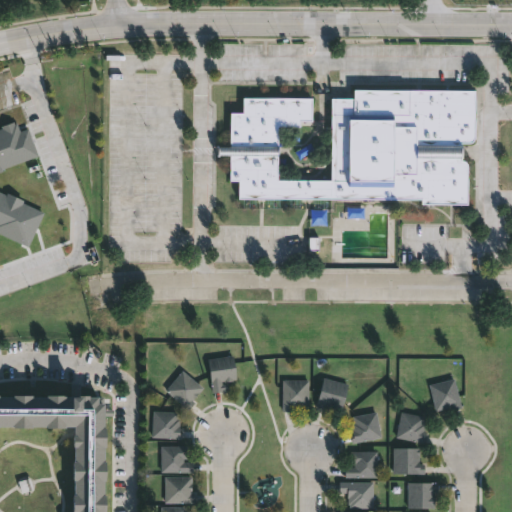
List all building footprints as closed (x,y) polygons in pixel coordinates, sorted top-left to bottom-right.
[(462,159),(470,165),(469,205),(423,204),(423,200),(327,199),(326,208),(313,208),(313,199),(303,199),(303,208),(290,208),(290,199),(280,199),(280,208),(268,208),(268,199),(256,199),(256,208),(244,208),(244,199),(239,199),(239,181),(230,181),(231,156),(219,156),(219,146),(231,146),(231,112),(244,112),(244,97),(313,98),(313,121),(301,121),(301,126),(279,126),(279,180),(332,180),(333,98),(355,98),(355,89),(476,90),(476,140),(473,142),(463,142),(462,159)] [(0,130),(3,129),(2,126),(13,122),(14,124),(17,123),(20,132),(28,129),(38,156),(2,169),(3,171),(0,172),(0,192),(6,195),(7,193),(24,200),(23,203),(44,212),(28,247),(0,233),(0,130)] [(232,379),(232,381),(223,382),(222,380),(220,380),(221,383),(226,382),(227,389),(210,391),(205,358),(232,354),(235,379),(232,379)] [(188,407),(187,409),(164,389),(180,369),(201,387),(191,399),(193,401),(188,407)] [(348,383),(341,410),(325,405),(324,408),(314,405),(322,376),(348,383)] [(453,377),(461,407),(451,409),(450,406),(434,410),(427,384),(453,377)] [(282,411),(280,411),(281,379),(307,379),(307,405),(290,405),(290,411),(282,411)] [(71,511),(72,426),(0,425),(0,395),(95,396),(95,402),(104,402),(103,511),(71,511)] [(180,435),(179,438),(150,436),(151,410),(175,411),(175,418),(178,418),(177,429),(180,429),(180,435)] [(379,436),(350,442),(348,433),(351,432),(349,422),(352,422),(351,415),(374,411),(379,436)] [(424,441),(424,443),(394,437),(399,412),(423,416),(422,423),(424,423),(422,434),(426,434),(424,441)] [(182,461),(191,461),(191,472),(159,471),(159,446),(186,446),(186,457),(182,457),(182,461)] [(418,461),(418,463),(423,463),(423,473),(392,473),(392,446),(418,446),(418,461)] [(375,451),(375,477),(344,476),(344,466),(353,467),(353,463),(349,463),(349,450),(375,451)] [(190,490),(190,492),(193,492),(194,502),(163,502),(162,476),(190,475),(190,490)] [(371,481),(371,507),(347,507),(347,504),(346,504),(346,492),(338,492),(338,481),(371,481)] [(432,493),(433,493),(433,507),(406,507),(406,482),(436,482),(436,491),(432,491),(432,493)]
